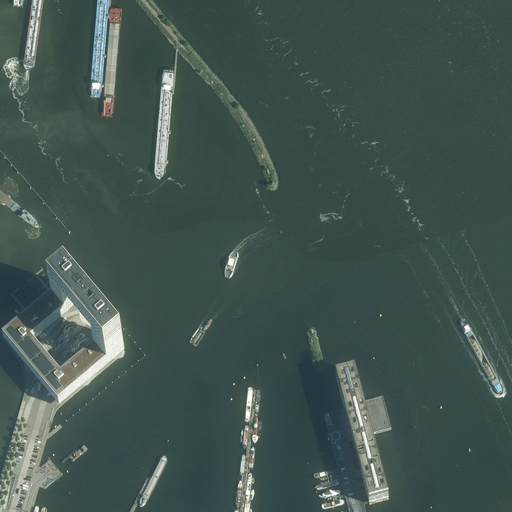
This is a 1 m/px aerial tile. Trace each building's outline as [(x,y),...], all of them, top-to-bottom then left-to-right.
[(114,337),(113,336),(113,335),(112,335),(110,334),(82,300),(69,285),(52,299),(4,340),(18,357),(27,367),(28,369),(28,370),(29,371),(30,371),(37,379),(60,406),(83,387),(84,387),(85,387),(86,387),(87,386),(91,380),(108,366),(117,359),(120,358),(121,358),(122,357),(123,356),(123,355),(123,354),(125,352),(122,348),(122,347),(122,346),(121,346),(121,345),(120,345),(119,345),(114,339),(114,338),(114,337)] [(391,431),(383,399),(364,404),(355,372),(336,377),(344,409),(344,411),(345,410),(347,421),(353,441),(372,435),(372,436),(391,431)] [(380,467),(374,445),(372,436),(372,435),(353,441),(361,472),(380,467)] [(389,499),(380,467),(361,472),(369,504),(389,499)] [(321,471),(323,477),(337,473),(335,468),(321,471)] [(325,482),(326,488),(340,484),(339,479),(325,482)] [(327,491),(329,496),(342,493),(341,488),(327,491)] [(330,503),(331,508),(345,504),(344,499),(330,503)]
